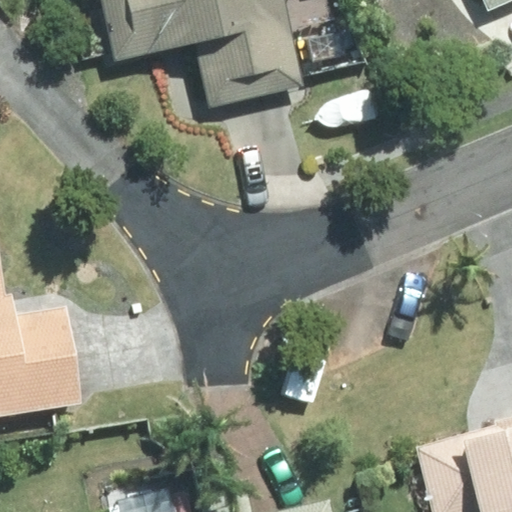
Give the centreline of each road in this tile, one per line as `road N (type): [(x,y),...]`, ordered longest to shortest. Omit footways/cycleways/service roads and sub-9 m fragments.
road 1 (residential): [(202,279),(303,251),(511,164)]
road 2 (residential): [(202,279),(120,178)]
